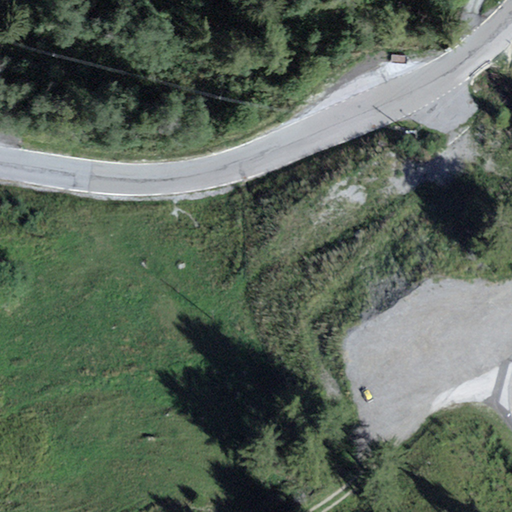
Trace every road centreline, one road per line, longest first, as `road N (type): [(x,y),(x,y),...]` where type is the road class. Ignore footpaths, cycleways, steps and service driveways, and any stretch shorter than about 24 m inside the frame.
road 1 (track): [(365,474),(309,319),(470,145),(443,75)]
road 2 (unclassified): [(0,162),(118,180),(180,177),(254,158),(443,75)]
road 3 (track): [(511,393),(463,397),(403,439),(330,511)]
